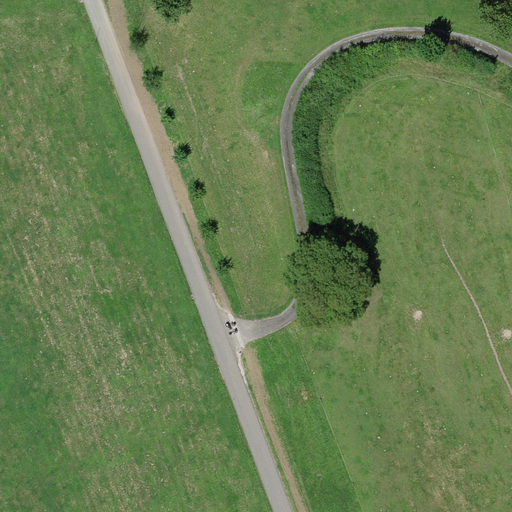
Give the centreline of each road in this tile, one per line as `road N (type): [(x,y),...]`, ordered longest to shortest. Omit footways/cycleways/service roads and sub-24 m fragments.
road 1 (track): [(511,60),(422,31),(380,33),(322,57),(288,110),(309,270),(298,307),(260,330),(218,339)]
road 2 (unclassified): [(91,0),(281,511)]
